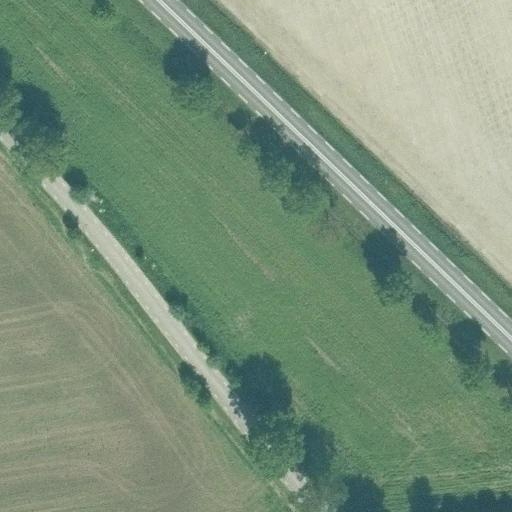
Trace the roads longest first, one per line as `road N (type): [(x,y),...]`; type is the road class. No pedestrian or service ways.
road 1 (unclassified): [(321,511),(0,125)]
road 2 (primary): [(511,339),(157,0)]
